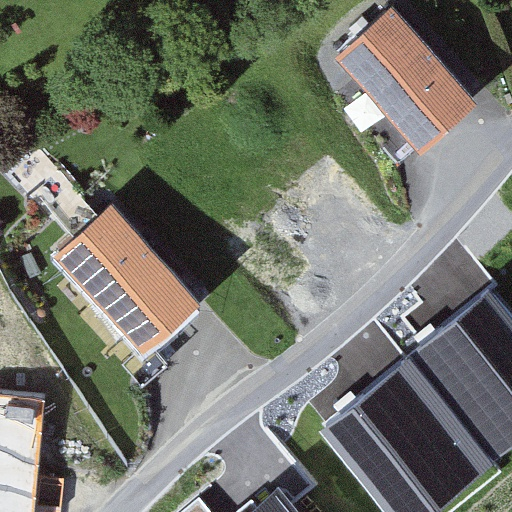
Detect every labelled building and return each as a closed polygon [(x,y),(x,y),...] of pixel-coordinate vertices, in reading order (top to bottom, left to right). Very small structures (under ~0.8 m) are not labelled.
[(475,99),(393,8),(339,57),(361,82),(341,100),(401,166),(475,99)] [(214,298),(120,198),(58,256),(107,308),(89,325),(148,388),(172,366),(158,351),(214,298)] [(410,363),(495,466),(511,452),(511,330),(488,300),(410,363)] [(319,436),(379,511),(436,511),(495,466),(410,363),(319,436)] [(37,511),(48,400),(0,395),(0,511),(37,511)] [(287,511),(278,500),(261,511),(287,511)]
